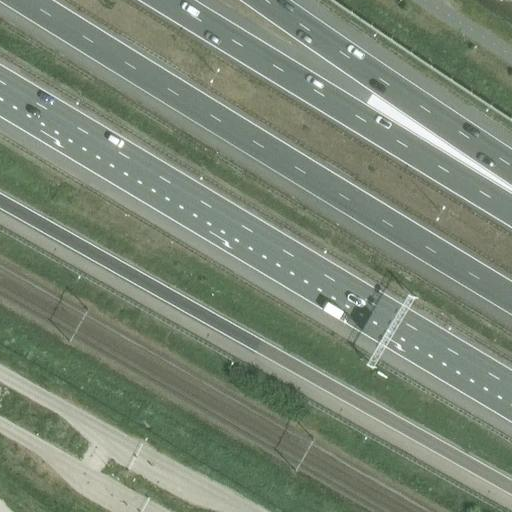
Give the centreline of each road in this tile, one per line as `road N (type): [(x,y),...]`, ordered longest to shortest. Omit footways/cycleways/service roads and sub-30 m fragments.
road 1 (motorway): [(0,82),(511,388)]
road 2 (motorway): [(0,201),(511,488)]
road 3 (motorway): [(23,0),(511,299)]
road 4 (motorway): [(511,201),(165,0)]
road 5 (motorway): [(511,177),(263,0)]
